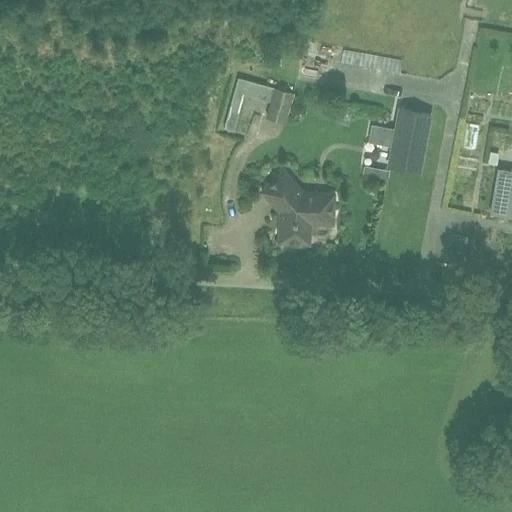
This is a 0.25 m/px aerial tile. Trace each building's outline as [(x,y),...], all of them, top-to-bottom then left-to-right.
[(275,89),(271,102),(266,118),(286,124),(295,94),(275,89)] [(389,167),(419,173),(430,115),(400,109),(389,167)] [(233,131),(237,116),(227,113),(222,128),(233,131)] [(497,165),(499,154),(491,152),(489,164),(497,165)] [(375,177),(376,168),(364,166),(362,175),(375,177)] [(333,223),(335,193),(303,191),(284,170),(261,191),(280,212),(279,242),(310,243),(311,222),(333,223)] [(495,215),(511,217),(511,171),(501,170),(495,215)] [(500,258),(501,237),(486,236),(485,257),(500,258)]
